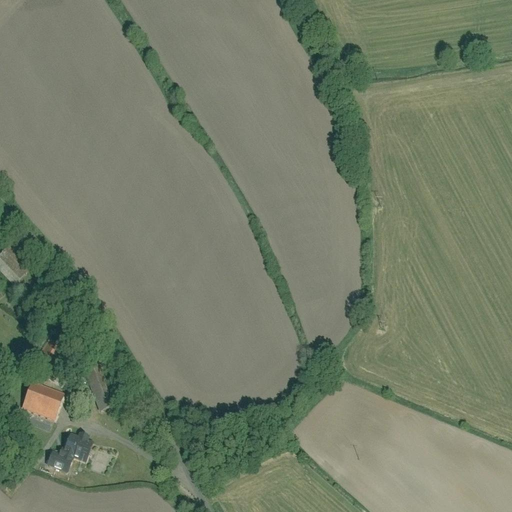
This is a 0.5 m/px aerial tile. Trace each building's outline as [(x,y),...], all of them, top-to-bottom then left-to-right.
[(1,243),(0,244),(0,272),(8,281),(23,268),(1,243)] [(37,358),(54,370),(66,352),(48,341),(37,358)] [(101,369),(84,375),(100,414),(116,408),(101,369)] [(56,423),(66,396),(32,383),(22,411),(56,423)] [(77,438),(69,436),(63,453),(53,450),(47,466),(69,473),(73,460),(89,465),(96,444),(86,441),(87,438),(78,435),(77,438)]
